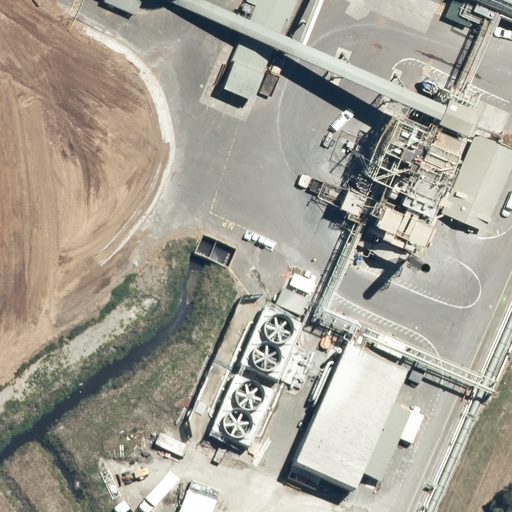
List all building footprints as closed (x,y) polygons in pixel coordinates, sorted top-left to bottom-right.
[(298,0),(259,0),(231,84),(265,96),(298,0)] [(450,118),(454,111),(423,96),(386,171),(402,179),(381,222),(444,253),(461,218),(486,230),(511,175),(511,148),(489,137),(450,118)] [(372,192),(327,176),(318,201),(362,217),(372,192)] [(218,227),(214,236),(203,230),(193,252),(226,269),(237,247),(233,245),(237,236),(218,227)] [(240,452),(305,313),(269,296),(204,436),(240,452)] [(395,369),(333,343),(283,458),(345,485),(395,369)] [(215,511),(224,492),(193,479),(180,511),(215,511)]
